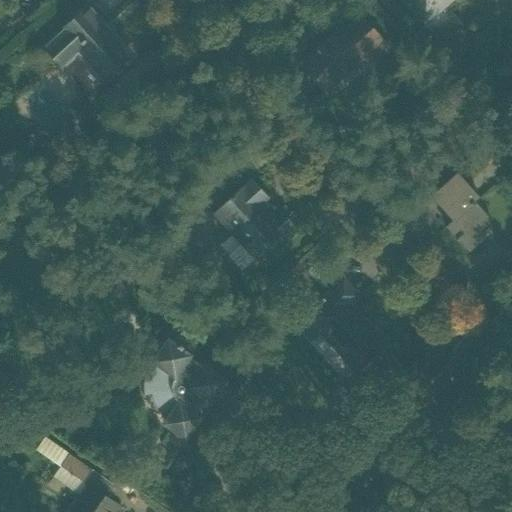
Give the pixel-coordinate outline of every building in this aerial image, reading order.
[(96,83),(129,56),(83,0),(77,0),(30,39),(54,67),(71,53),(96,83)] [(448,0),(401,0),(422,23),(448,0)] [(321,90),(379,38),(352,8),(294,59),(321,90)] [(438,224),(462,251),(481,235),(475,228),(486,219),(469,200),(475,195),(451,168),(423,193),(445,218),(438,224)] [(252,257),(289,224),(246,176),(209,210),(252,257)] [(222,253),(239,270),(250,258),(234,241),(222,253)] [(314,334),(351,375),(394,335),(384,324),(374,334),(345,302),(353,294),(335,275),(288,319),(308,340),(314,334)] [(177,440),(224,378),(161,331),(141,357),(166,376),(157,388),(166,394),(148,417),(177,440)] [(105,511),(113,502),(84,481),(60,511),(105,511)]
